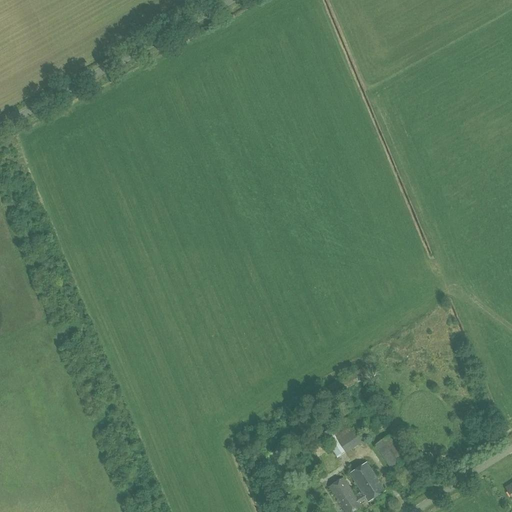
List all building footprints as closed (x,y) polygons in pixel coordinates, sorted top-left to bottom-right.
[(149,42),(157,38),(154,34),(147,38),(149,42)] [(321,389),(327,400),(373,376),(372,376),(377,373),(374,366),(369,369),(367,366),(321,389)] [(322,434),(338,459),(366,440),(350,416),(341,401),(330,408),(339,423),(332,428),(322,434)] [(375,445),(392,470),(407,460),(391,435),(375,445)] [(329,487),(345,511),(353,511),(362,506),(360,503),(366,498),(369,502),(385,491),(367,462),(350,473),(363,494),(357,499),(343,478),(329,487)]
